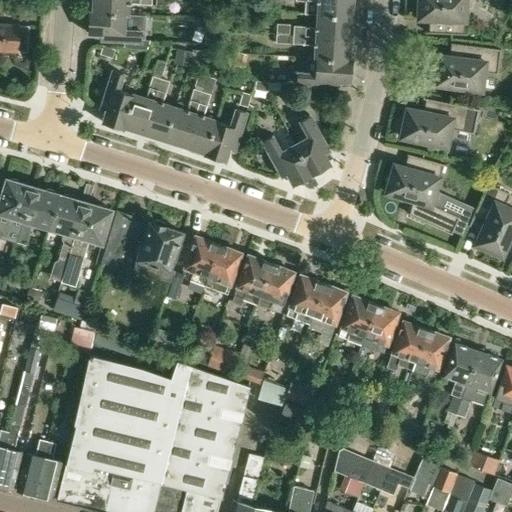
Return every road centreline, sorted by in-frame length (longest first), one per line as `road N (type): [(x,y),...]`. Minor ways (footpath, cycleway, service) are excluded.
road 1 (residential): [(335,231),(47,135)]
road 2 (residential): [(335,231),(368,112),(381,0)]
road 3 (residential): [(511,309),(335,231)]
road 4 (residential): [(47,135),(62,0)]
